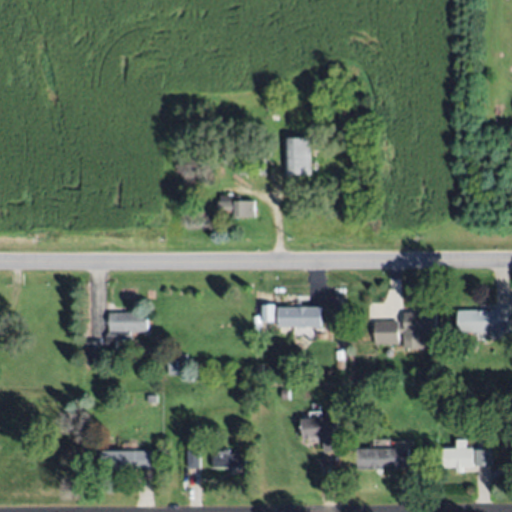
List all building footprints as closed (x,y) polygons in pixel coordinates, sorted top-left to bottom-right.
[(285,173),(285,136),(310,135),(310,173),(285,173)] [(267,175),(239,175),(239,163),(244,163),(244,156),(264,156),(264,164),(267,164),(267,175)] [(255,216),(221,216),(222,195),(241,195),(241,198),(255,198),(255,216)] [(278,325),(277,306),(319,304),(320,323),(278,325)] [(263,305),(262,322),(274,322),(275,306),(263,305)] [(458,309),(511,309),(511,337),(493,338),(492,331),(459,331),(458,309)] [(438,331),(428,331),(428,346),(408,347),(408,331),(400,331),(401,343),(376,345),(375,321),(406,320),(406,313),(438,311),(438,331)] [(109,313),(147,313),(147,332),(131,332),(131,336),(115,336),(115,355),(106,356),(106,363),(86,363),(86,340),(105,340),(105,333),(109,333),(109,313)] [(168,353),(176,353),(177,374),(168,374),(168,353)] [(435,369),(434,378),(426,377),(427,368),(435,369)] [(451,372),(450,382),(443,381),(444,371),(451,372)] [(156,401),(146,400),(147,393),(157,394),(156,401)] [(303,418),(338,415),(341,449),(325,450),(324,440),(320,441),(319,436),(304,437),(303,418)] [(358,448),(409,447),(410,468),(358,468),(358,448)] [(444,447),(473,447),(473,465),(464,465),(464,472),(457,472),(457,465),(444,464),(444,447)] [(491,448),(491,465),(476,465),(476,448),(491,448)] [(188,468),(189,449),(201,450),(201,468),(188,468)] [(101,450),(155,450),(155,469),(101,469),(101,450)] [(214,466),(214,452),(250,451),(250,465),(214,466)]
